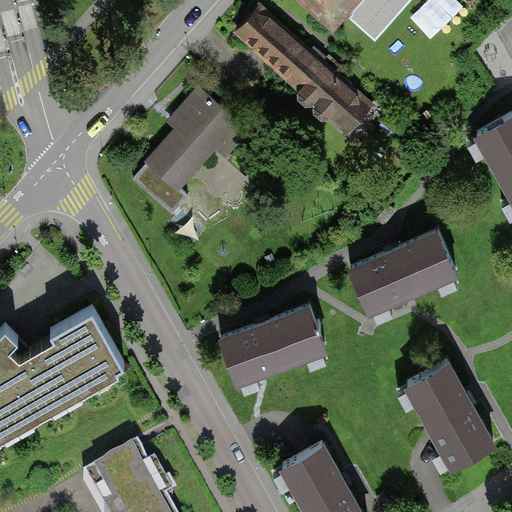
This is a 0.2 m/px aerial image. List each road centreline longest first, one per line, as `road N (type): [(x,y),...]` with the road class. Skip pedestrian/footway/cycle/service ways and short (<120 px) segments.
road 1 (residential): [(57,161),(260,511)]
road 2 (tertiary): [(57,161),(200,0)]
